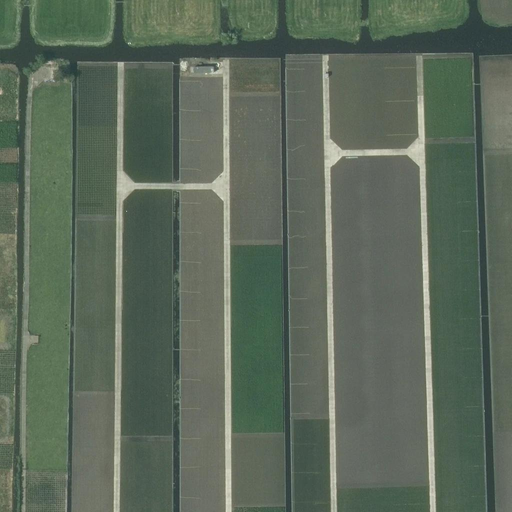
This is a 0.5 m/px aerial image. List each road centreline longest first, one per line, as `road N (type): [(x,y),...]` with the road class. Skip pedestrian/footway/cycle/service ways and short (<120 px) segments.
road 1 (track): [(418,57),(432,511)]
road 2 (track): [(333,511),(324,57)]
road 3 (track): [(120,64),(116,511)]
road 4 (track): [(225,71),(227,511)]
